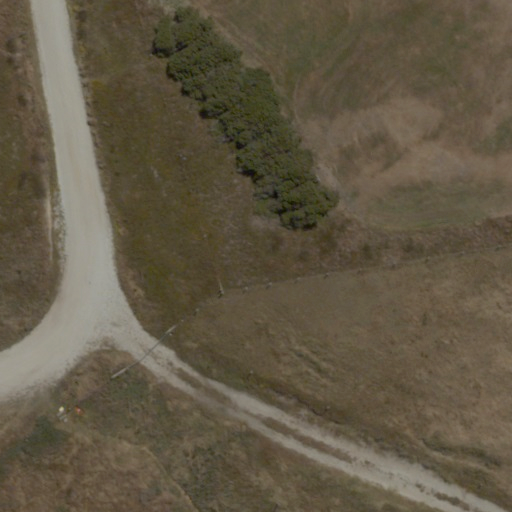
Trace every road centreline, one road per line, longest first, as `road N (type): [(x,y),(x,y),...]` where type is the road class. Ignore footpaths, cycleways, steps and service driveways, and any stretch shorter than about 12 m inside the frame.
road 1 (unclassified): [(0,376),(24,371),(70,327),(92,283),(84,205)]
road 2 (unclassified): [(84,205),(48,0)]
